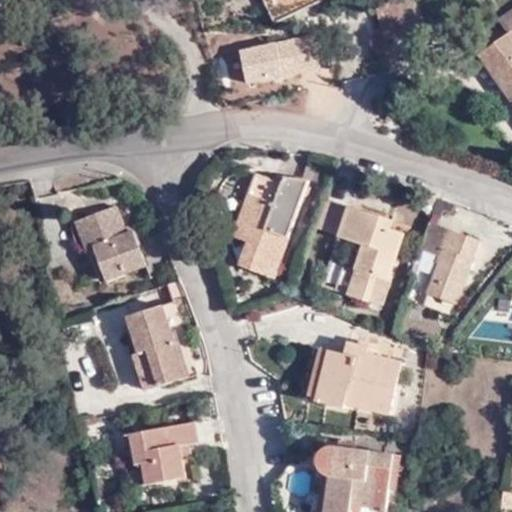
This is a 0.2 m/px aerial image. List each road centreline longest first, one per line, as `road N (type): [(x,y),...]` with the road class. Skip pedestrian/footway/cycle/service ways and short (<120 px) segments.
road 1 (residential): [(165,143),(229,375),(251,511)]
road 2 (residential): [(165,143),(234,130),(326,133),(511,197)]
road 3 (residential): [(0,169),(165,143)]
